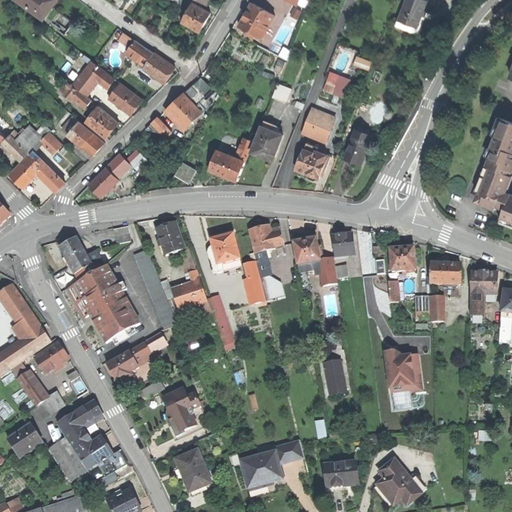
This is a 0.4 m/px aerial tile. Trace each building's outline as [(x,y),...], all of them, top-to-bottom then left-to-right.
[(36,11),(44,16),(55,0),(14,0),(34,14),(36,11)] [(199,0),(194,0),(193,4),(204,10),(208,5),(199,0)] [(284,0),(303,9),(307,0),(284,0)] [(426,1),(424,0),(400,0),(393,20),(416,28),(426,1)] [(246,15),(240,26),(263,38),(275,15),(253,3),(246,15)] [(182,22),(200,32),(205,23),(211,14),(204,10),(193,4),(189,10),(182,22)] [(294,6),(290,15),(297,19),(302,10),(294,6)] [(73,23),(59,13),(52,23),(60,28),(58,31),(65,35),(73,23)] [(127,53),(139,62),(143,57),(134,51),(140,43),(136,40),(127,53)] [(145,54),(151,58),(154,53),(140,43),(134,51),(143,57),(145,54)] [(144,68),(164,83),(169,75),(174,68),(154,53),(151,58),(145,66),(144,68)] [(139,62),(145,66),(151,58),(145,54),(143,57),(139,62)] [(356,55),(353,65),(369,70),(372,60),(356,55)] [(74,85),(80,90),(85,83),(91,76),(99,66),(93,62),(74,85)] [(114,79),(99,66),(91,76),(107,88),(114,79)] [(344,97),(351,78),(329,70),(323,89),(344,97)] [(202,77),(195,84),(213,102),(220,96),(202,77)] [(85,83),(80,90),(86,95),(91,89),(85,83)] [(108,98),(130,115),(136,107),(142,99),(120,83),(108,98)] [(183,95),(169,109),(187,127),(213,102),(195,84),(183,95)] [(273,98),(287,103),(293,89),(278,84),(273,98)] [(73,98),(85,108),(91,99),(86,95),(80,90),(73,98)] [(46,109),(57,119),(66,109),(55,99),(46,109)] [(511,105),(508,104),(503,119),(511,122),(511,105)] [(87,122),(106,138),(112,130),(119,122),(99,106),(87,122)] [(56,120),(63,127),(68,120),(73,116),(66,109),(57,119),(56,120)] [(303,135),(327,143),(336,119),(312,110),(303,135)] [(73,116),(68,120),(77,128),(82,124),(73,116)] [(145,130),(161,134),(168,128),(159,117),(145,130)] [(511,122),(503,119),(500,119),(495,135),(490,147),(492,148),(486,166),(487,166),(510,175),(511,169),(511,122)] [(69,127),(73,130),(74,129),(81,135),(83,134),(77,128),(68,120),(63,127),(67,130),(69,127)] [(6,122),(0,127),(0,132),(4,137),(13,129),(6,122)] [(266,122),(254,153),(263,156),(274,161),(284,136),(273,132),(276,125),(266,122)] [(87,129),(82,124),(77,128),(83,134),(87,129)] [(69,135),(75,142),(81,135),(74,129),(73,130),(69,135)] [(75,142),(92,157),(98,150),(104,144),(87,129),(83,134),(81,135),(75,142)] [(17,140),(29,152),(39,142),(27,130),(19,137),(17,140)] [(4,142),(10,147),(17,140),(19,137),(14,132),(4,142)] [(352,162),(361,165),(371,137),(355,132),(345,160),(352,162)] [(41,144),(51,154),(61,144),(49,133),(43,139),(44,141),(41,144)] [(246,138),(238,159),(246,162),(254,141),(246,138)] [(22,159),(29,152),(17,140),(10,147),(22,159)] [(307,143),(305,150),(315,154),(316,151),(317,147),(307,143)] [(126,159),(137,169),(147,158),(137,148),(126,159)] [(305,150),(297,171),(303,174),(307,175),(318,179),(321,171),(327,155),(316,151),(315,154),(305,150)] [(223,175),(238,181),(246,162),(238,159),(218,151),(210,171),(223,175)] [(31,154),(24,161),(38,174),(44,168),(31,154)] [(112,163),(107,168),(113,173),(126,161),(120,155),(117,158),(118,159),(114,164),(112,163)] [(330,157),(327,155),(321,171),(324,172),(330,157)] [(17,181),(24,188),(38,174),(24,161),(10,175),(17,181)] [(47,165),(44,168),(38,174),(48,184),(57,175),(47,165)] [(504,208),(509,195),(505,193),(500,192),(503,184),(508,186),(511,175),(510,175),(487,166),(481,182),(477,193),(483,195),(480,203),(495,209),(496,205),(504,208)] [(95,192),(102,198),(120,180),(113,173),(107,168),(90,186),(95,192)] [(65,183),(57,175),(48,184),(56,192),(65,183)] [(474,201),(480,203),(483,195),(477,193),(474,201)] [(511,195),(509,195),(504,208),(500,219),(511,223),(511,195)] [(0,227),(1,226),(12,217),(0,204),(0,227)] [(158,230),(167,256),(171,254),(186,249),(177,223),(167,227),(158,230)] [(251,231),(257,253),(276,248),(271,230),(270,226),(259,229),(251,231)] [(116,240),(130,236),(128,228),(114,232),(116,240)] [(279,228),(271,230),(276,248),(284,246),(279,228)] [(222,237),(212,240),(214,250),(218,265),(222,264),(240,260),(233,234),(222,237)] [(342,236),(334,237),(337,261),(340,261),(340,258),(355,256),(352,235),(342,236)] [(132,243),(130,236),(116,240),(117,246),(132,243)] [(313,262),(320,261),(319,257),(318,248),(316,239),(310,240),(304,241),(302,239),(297,239),(297,243),(295,243),(298,265),(313,262)] [(68,245),(60,249),(75,276),(78,274),(92,267),(77,240),(68,245)] [(189,248),(186,249),(171,254),(172,258),(179,255),(183,266),(194,263),(189,248)] [(390,251),(392,274),(408,272),(408,275),(415,275),(414,271),(416,271),(414,249),(402,250),(390,251)] [(224,272),(222,264),(218,265),(214,250),(208,251),(214,274),(224,272)] [(265,260),(256,263),(261,278),(269,276),(265,260)] [(315,271),(313,262),(298,265),(300,273),(308,272),(315,271)] [(375,262),(377,276),(385,275),(384,262),(375,262)] [(197,271),(194,263),(183,266),(186,274),(191,273),(197,271)] [(261,278),(256,263),(249,265),(253,280),(261,278)] [(96,265),(92,267),(78,274),(82,281),(100,272),(96,265)] [(347,265),(337,266),(338,278),(349,277),(347,265)] [(431,265),(431,285),(441,285),(458,285),(460,285),(460,265),(445,265),(431,265)] [(109,267),(100,272),(82,281),(69,289),(79,306),(86,317),(89,316),(106,346),(142,326),(109,267)] [(324,269),(326,283),(338,281),(336,267),(324,269)] [(201,282),(197,271),(191,273),(195,284),(201,282)] [(311,288),(308,272),(300,273),(303,290),(311,288)] [(482,273),(471,273),(471,293),(494,294),(497,294),(497,273),(482,273)] [(271,281),(269,276),(261,278),(262,284),(271,281)] [(262,284),(261,278),(253,280),(240,284),(247,306),(267,301),(262,284)] [(208,301),(201,282),(195,284),(173,292),(180,311),(208,301)] [(388,284),(390,304),(398,303),(396,283),(388,284)] [(441,285),(441,297),(443,297),(458,297),(458,285),(441,285)] [(13,286),(0,295),(0,298),(27,338),(42,327),(13,286)] [(511,292),(504,292),(503,313),(509,313),(511,313),(511,292)] [(494,298),(494,294),(471,293),(471,316),(485,316),(485,302),(490,302),(494,298)] [(210,299),(225,345),(235,342),(219,296),(210,299)] [(441,297),(432,297),(432,322),(443,322),(443,297),(441,297)] [(212,312),(208,301),(180,311),(183,322),(199,316),(212,312)] [(215,321),(212,312),(199,316),(203,325),(215,321)] [(509,344),(510,331),(510,325),(508,325),(509,313),(503,313),(500,343),(509,344)] [(0,377),(52,342),(42,327),(27,338),(0,355),(0,377)] [(162,335),(146,344),(151,353),(167,344),(162,335)] [(36,359),(46,374),(69,359),(64,352),(59,344),(36,359)] [(146,344),(130,353),(135,362),(151,353),(146,344)] [(387,353),(392,394),(426,390),(421,354),(404,356),(403,352),(387,353)] [(111,373),(116,381),(130,373),(139,368),(135,362),(130,353),(115,362),(107,366),(111,373)] [(343,360),(324,364),(330,394),(348,391),(343,360)] [(11,372),(25,389),(32,384),(43,400),(48,396),(47,394),(44,396),(28,374),(25,376),(18,367),(11,372)] [(68,376),(72,382),(80,377),(77,371),(68,376)] [(164,380),(168,387),(183,379),(179,371),(164,380)] [(132,376),(130,373),(116,381),(118,385),(132,376)] [(142,393),(146,400),(165,389),(161,382),(142,393)] [(37,407),(43,403),(44,402),(43,400),(32,384),(25,389),(37,407)] [(187,386),(164,397),(170,411),(169,413),(168,415),(168,420),(169,422),(178,439),(202,426),(196,416),(198,411),(205,407),(198,392),(191,395),(187,386)] [(43,403),(52,415),(66,406),(57,393),(50,398),(48,396),(43,400),(44,402),(43,403)] [(95,402),(69,418),(76,430),(77,431),(82,427),(103,415),(98,408),(95,402)] [(65,436),(76,430),(69,418),(58,424),(65,436)] [(315,420),(316,439),(326,438),(325,420),(315,420)] [(31,426),(9,440),(21,458),(43,444),(36,433),(31,426)] [(92,443),(82,427),(77,431),(76,430),(65,436),(68,440),(80,458),(95,449),(92,443)] [(101,438),(92,443),(95,449),(80,458),(88,471),(89,470),(112,456),(107,448),(101,438)] [(71,482),(88,471),(80,458),(68,440),(51,451),(71,482)] [(300,442),(290,445),(294,460),(305,457),(300,442)] [(275,449),(276,452),(284,479),(299,475),(294,460),(290,445),(275,449)] [(183,477),(190,493),(212,483),(198,451),(176,460),(183,477)] [(120,452),(112,456),(89,470),(96,482),(127,465),(120,452)] [(242,462),(249,487),(267,481),(266,479),(269,478),(272,477),(273,483),(284,479),(276,452),(242,462)] [(385,480),(378,485),(386,495),(395,506),(402,500),(407,507),(423,494),(395,460),(380,473),(385,480)] [(326,466),(328,488),(339,487),(349,486),(349,485),(358,484),(357,463),(326,466)] [(132,490),(107,502),(111,511),(142,511),(137,501),(132,490)] [(42,509),(43,511),(87,511),(83,496),(42,509)]
